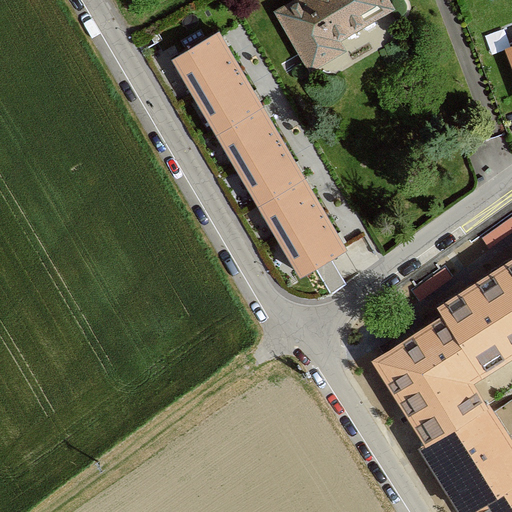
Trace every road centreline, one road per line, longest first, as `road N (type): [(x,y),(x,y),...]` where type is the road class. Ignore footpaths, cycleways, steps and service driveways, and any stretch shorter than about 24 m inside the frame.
road 1 (residential): [(88,0),(268,306),(293,333)]
road 2 (track): [(45,511),(293,333)]
road 3 (residential): [(293,333),(511,180)]
road 4 (residential): [(293,333),(310,346),(416,511)]
